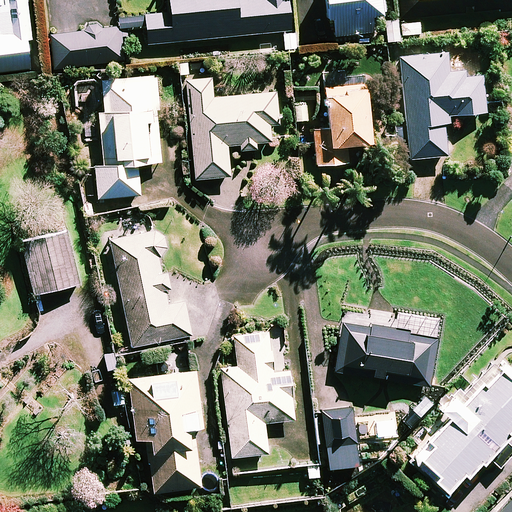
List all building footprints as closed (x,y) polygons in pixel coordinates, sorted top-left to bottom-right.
[(0,0),(0,70),(34,67),(27,0),(0,0)] [(170,0),(171,9),(145,11),(148,41),(283,29),(292,28),(288,0),(170,0)] [(326,0),(328,12),(332,12),(335,32),(373,28),(371,10),(385,8),(383,0),(326,0)] [(511,0),(399,0),(401,16),(500,7),(500,11),(511,9),(511,6),(511,5),(511,0)] [(124,57),(120,24),(52,32),(56,65),(124,57)] [(461,60),(460,45),(449,46),(449,51),(399,55),(407,156),(447,152),(445,121),(449,120),(449,112),(485,109),(481,59),(461,60)] [(158,107),(155,73),(102,77),(105,109),(99,110),(103,158),(95,159),(98,196),(140,192),(137,160),(161,158),(156,107),(158,107)] [(240,143),(240,147),(257,146),(257,141),(271,139),(270,122),(278,121),(276,90),(213,95),(212,75),(186,78),(194,176),(230,173),(227,144),(240,143)] [(370,139),(367,82),(326,85),(328,126),(315,127),(317,160),(350,159),(349,140),(370,139)] [(80,280),(67,228),(21,239),(35,291),(80,280)] [(153,228),(109,237),(131,344),(192,332),(185,299),(167,302),(164,287),(172,286),(169,267),(161,269),(158,253),(160,253),(162,252),(164,251),(166,249),(167,248),(168,246),(169,244),(169,241),(169,239),(169,237),(168,235),(167,233),(165,231),(163,230),(161,229),(159,228),(157,228),(155,228),(153,228)] [(390,321),(389,327),(341,320),(334,369),(360,373),(361,369),(386,373),(387,364),(408,367),(406,380),(430,384),(438,327),(390,321)] [(294,416),(285,328),(234,333),(237,364),(221,366),(230,454),(268,450),(265,419),(294,416)] [(484,452),(497,464),(511,449),(511,442),(502,434),(509,426),(511,423),(511,360),(509,358),(471,396),(463,389),(443,409),(450,417),(429,438),(434,443),(419,457),(445,483),(462,466),(466,470),(482,454),(484,452)] [(135,436),(151,434),(152,445),(149,446),(154,489),(201,484),(195,439),(191,439),(189,421),(201,420),(195,368),(128,375),(135,436)] [(411,395),(388,389),(385,400),(408,406),(411,395)] [(327,442),(328,462),(359,461),(358,440),(327,442)] [(511,511),(511,494),(494,511),(511,511)]
